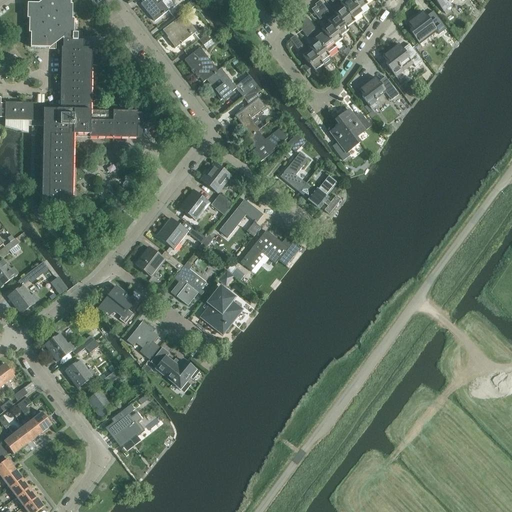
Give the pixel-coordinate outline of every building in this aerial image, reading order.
[(63,40),(78,40),(78,33),(72,33),(72,28),(74,28),(74,19),(70,19),(70,14),(72,14),(72,5),(69,4),(68,0),(43,0),(38,4),(27,4),(29,4),(29,10),(27,10),(27,19),(31,19),(30,24),(29,24),(29,33),(31,33),(32,33),(32,39),(31,39),(30,48),(50,48),(56,48),(56,44),(63,38),(63,40)] [(145,0),(141,4),(155,22),(168,11),(161,2),(163,0),(145,0)] [(343,6),(353,20),(361,13),(359,11),(350,0),(345,0),(340,4),(342,7),(343,6)] [(350,0),(359,11),(367,5),(365,2),(363,0),(350,0)] [(434,0),(443,12),(451,6),(448,2),(449,2),(447,0),(461,0),(463,2),(465,0),(434,0)] [(176,20),(163,31),(174,46),(173,47),(175,49),(180,45),(178,43),(180,41),(182,43),(192,36),(196,32),(183,15),(196,5),(192,1),(181,9),(172,16),(176,20)] [(320,1),(315,5),(316,6),(323,15),(328,11),(320,1)] [(324,17),(323,15),(316,6),(311,10),(319,20),(324,17)] [(336,15),(346,28),(355,22),(353,20),(343,6),(342,7),(334,13),(336,15)] [(324,17),(330,24),(340,37),(348,31),(346,28),(336,15),(333,18),(328,11),(323,15),(324,17)] [(406,23),(411,30),(409,31),(419,44),(427,39),(424,35),(425,35),(423,32),(432,25),(439,35),(446,29),(433,11),(426,17),(422,11),(406,23)] [(302,22),(303,23),(310,32),(311,32),(315,29),(307,18),(302,22)] [(303,23),(299,27),(307,37),(312,34),(311,32),(310,32),(303,23)] [(321,30),(323,33),(324,32),(334,46),(342,39),(340,37),(330,24),(321,30)] [(203,46),(206,49),(216,42),(213,38),(218,35),(214,29),(199,40),(203,46)] [(315,39),(317,41),(327,54),(336,48),(334,46),(324,32),(323,33),(315,39)] [(290,39),(297,50),(303,46),(295,36),(290,39)] [(5,104),(5,116),(5,127),(28,134),(28,126),(43,127),(41,205),(49,205),(49,207),(55,207),(55,205),(72,205),(73,130),(76,130),(76,135),(89,135),(89,138),(142,139),(142,114),(137,114),(137,112),(90,111),(92,49),(90,49),(90,41),(78,40),(63,40),(63,48),(61,48),(60,103),(61,103),(60,107),(44,106),(44,104),(5,103),(5,104)] [(309,48),(311,50),(321,63),(329,57),(327,54),(317,41),(309,48)] [(395,77),(413,64),(415,68),(422,62),(409,44),(402,50),(398,44),(382,56),(387,63),(386,64),(395,77)] [(206,80),(207,81),(221,69),(217,71),(200,48),(184,60),(198,79),(199,78),(203,83),(206,80)] [(311,50),(302,56),(308,64),(303,68),(309,76),(323,65),(321,63),(311,50)] [(221,69),(207,81),(210,85),(209,86),(220,101),(236,89),(221,69)] [(238,92),(243,98),(257,86),(253,81),(249,76),(236,87),(239,91),(238,92)] [(358,89),(363,95),(362,97),(372,110),(379,104),(376,101),(377,100),(375,98),(384,91),(391,100),(398,95),(385,77),(378,82),(374,77),(358,89)] [(257,86),(243,98),(246,103),(261,91),(257,86)] [(234,116),(250,137),(257,131),(257,132),(259,130),(251,119),(266,108),(258,98),(234,116)] [(335,121),(339,126),(345,134),(349,131),(355,138),(365,131),(371,127),(362,115),(356,119),(349,110),(335,121)] [(345,134),(339,126),(330,133),(339,145),(334,149),(343,161),(350,156),(347,153),(359,143),(355,138),(349,131),(345,134)] [(250,137),(248,138),(256,148),(252,151),(260,162),(269,156),(269,152),(287,139),(279,129),(264,141),(257,132),(257,131),(250,137)] [(287,144),(291,149),(301,139),(297,135),(287,144)] [(301,139),(291,149),(295,153),(305,144),(301,139)] [(280,178),(299,193),(305,184),(295,176),(308,160),(299,153),(280,178)] [(201,181),(206,184),(206,185),(217,194),(231,176),(214,164),(208,171),(201,181)] [(305,184),(299,193),(317,208),(337,183),(328,176),(316,192),(305,184)] [(179,208),(184,212),(196,221),(209,204),(193,191),(187,199),(179,208)] [(220,195),(215,200),(228,210),(232,205),(220,195)] [(323,211),(329,215),(341,200),(335,196),(323,211)] [(228,210),(215,200),(211,206),(224,216),(228,210)] [(219,231),(227,238),(245,216),(256,224),(263,215),(244,200),(219,231)] [(157,237),(162,240),(173,249),(187,232),(171,219),(164,227),(165,227),(157,237)] [(189,234),(201,244),(206,239),(193,229),(189,234)] [(240,263),(251,272),(264,256),(275,265),(278,261),(285,267),(301,248),(293,241),(291,244),(285,240),(282,243),(266,231),(240,263)] [(206,239),(201,244),(198,248),(203,252),(213,239),(208,235),(206,239)] [(4,247),(8,252),(19,244),(15,239),(4,247)] [(165,261),(160,257),(148,248),(142,255),(143,255),(135,265),(136,265),(151,278),(164,261),(165,261)] [(164,261),(179,272),(183,267),(164,252),(160,257),(165,261),(164,261)] [(0,260),(0,287),(0,288),(18,274),(13,268),(10,270),(2,259),(0,260)] [(183,267),(179,272),(174,279),(179,283),(171,293),(187,306),(206,283),(189,270),(191,267),(186,263),(183,267)] [(26,276),(29,281),(40,272),(37,267),(26,276)] [(231,274),(240,281),(244,276),(236,269),(231,274)] [(219,281),(225,286),(233,277),(227,272),(219,281)] [(60,294),(68,288),(59,277),(51,283),(60,294)] [(8,295),(21,285),(18,281),(5,291),(8,295)] [(7,297),(20,314),(38,301),(33,294),(31,296),(22,286),(7,297)] [(98,310),(103,314),(107,317),(110,312),(125,324),(133,314),(128,310),(134,302),(116,288),(109,297),(108,297),(98,310)] [(202,318),(216,329),(222,334),(225,330),(232,322),(241,311),(231,302),(234,298),(220,288),(208,303),(211,306),(209,309),(202,318)] [(135,343),(142,349),(139,353),(149,360),(159,348),(153,343),(158,337),(152,333),(155,330),(149,325),(148,326),(142,322),(127,341),(133,347),(135,343)] [(57,362),(71,352),(75,349),(75,348),(70,342),(67,344),(59,334),(44,346),(57,362)] [(95,341),(91,336),(75,348),(75,349),(71,352),(75,356),(85,348),(85,349),(95,341)] [(95,341),(85,349),(89,354),(99,346),(95,341)] [(150,362),(157,368),(156,369),(176,386),(175,386),(180,390),(187,382),(186,382),(189,378),(190,378),(196,370),(188,364),(183,360),(177,367),(173,363),(166,358),(169,354),(162,348),(150,362)] [(65,372),(78,389),(95,375),(90,369),(88,371),(80,360),(65,372)] [(5,365),(0,368),(0,378),(5,384),(14,377),(5,365)] [(102,381),(106,387),(120,376),(116,370),(102,381)] [(13,396),(17,402),(27,394),(23,389),(13,396)] [(87,401),(101,419),(113,409),(100,391),(87,401)] [(27,398),(22,402),(26,407),(31,403),(27,398)] [(10,400),(5,404),(8,409),(13,405),(10,400)] [(26,407),(22,402),(17,405),(24,415),(29,411),(26,407)] [(8,409),(5,404),(0,408),(4,412),(8,409)] [(109,429),(121,445),(124,443),(125,443),(126,442),(135,435),(136,436),(142,431),(135,422),(132,424),(126,416),(134,410),(130,405),(114,418),(117,423),(115,425),(109,429)] [(42,413),(32,420),(42,433),(51,425),(42,413)] [(32,420),(23,428),(32,440),(42,433),(32,420)] [(6,421),(2,425),(5,429),(10,426),(6,421)] [(23,428),(13,435),(23,448),(32,440),(23,428)] [(23,448),(13,435),(4,442),(13,455),(23,448)] [(0,464),(0,476),(2,479),(14,469),(7,459),(0,464)] [(2,479),(9,488),(22,479),(14,469),(2,479)] [(9,488),(16,498),(29,488),(22,479),(9,488)] [(16,498),(23,507),(36,498),(29,488),(16,498)] [(36,498),(23,507),(27,511),(37,511),(44,507),(36,498)]
